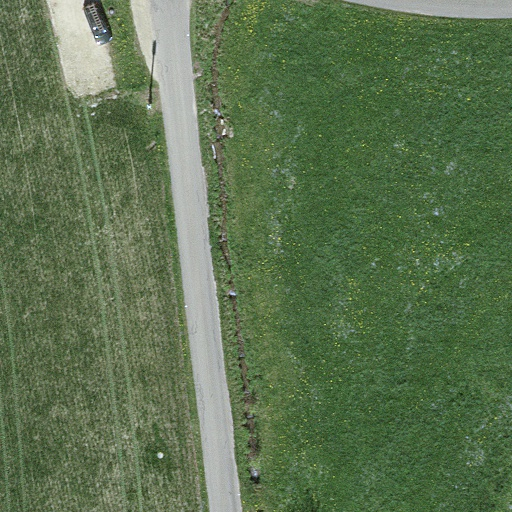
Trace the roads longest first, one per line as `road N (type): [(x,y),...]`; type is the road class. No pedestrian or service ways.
road 1 (unclassified): [(226,511),(171,0)]
road 2 (unclassified): [(361,0),(511,9)]
